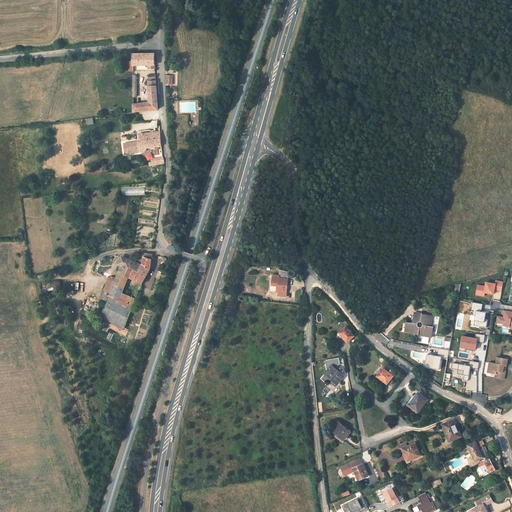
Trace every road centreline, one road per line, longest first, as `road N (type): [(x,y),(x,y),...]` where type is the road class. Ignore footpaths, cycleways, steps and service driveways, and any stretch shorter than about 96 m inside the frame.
road 1 (primary): [(176,399),(252,141)]
road 2 (unclassified): [(198,258),(202,272),(156,426),(142,511)]
road 3 (unclassified): [(198,258),(165,245),(160,230),(167,170),(159,43)]
road 4 (residential): [(325,511),(308,353),(314,275)]
road 5 (unclassified): [(0,59),(159,43)]
road 6 (unclassified): [(314,275),(297,238),(292,169),(252,141)]
road 7 (primary): [(252,141),(296,0)]
road 8 (residential): [(384,407),(354,386),(362,443),(406,425)]
road 9 (unclassified): [(411,375),(314,275)]
road 10 (unclassified): [(252,141),(237,154),(209,250),(198,258)]
